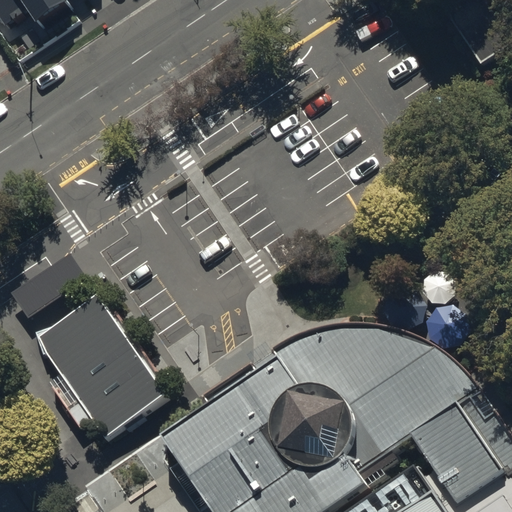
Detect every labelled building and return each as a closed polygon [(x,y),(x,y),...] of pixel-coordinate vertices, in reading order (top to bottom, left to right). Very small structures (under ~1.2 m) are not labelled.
[(0,0),(0,10),(11,27),(33,13),(42,27),(73,6),(68,0),(0,0)] [(511,0),(447,0),(445,2),(489,71),(511,56),(511,0)] [(38,344),(105,442),(166,400),(99,303),(38,344)] [(292,342),(270,354),(279,367),(300,398),(311,395),(322,396),(332,399),(341,405),(348,413),(352,423),(354,433),(354,444),(350,454),(344,462),(356,479),(415,439),(481,394),(452,364),(415,343),(375,332),(333,331),(292,342)] [(163,447),(207,511),(336,511),(365,493),(356,479),(344,462),(336,469),(327,474),(317,476),(306,476),(296,472),(287,466),(280,458),(275,449),(273,438),(274,428),(277,418),(283,409),(291,402),(300,398),(279,367),(163,447)] [(511,511),(511,487),(506,479),(511,474),(511,439),(481,394),(415,439),(461,507),(453,511),(511,511)] [(354,433),(352,423),(348,413),(341,405),(332,399),(322,396),(311,395),(300,398),(291,402),(283,409),(277,418),(274,428),(273,438),(275,449),(280,458),(287,466),(296,472),(306,476),(317,476),(327,474),(336,469),(344,462),(350,454),(354,444),(354,433)] [(123,485),(142,472),(128,451),(109,464),(123,485)] [(166,511),(146,482),(101,511),(166,511)]
